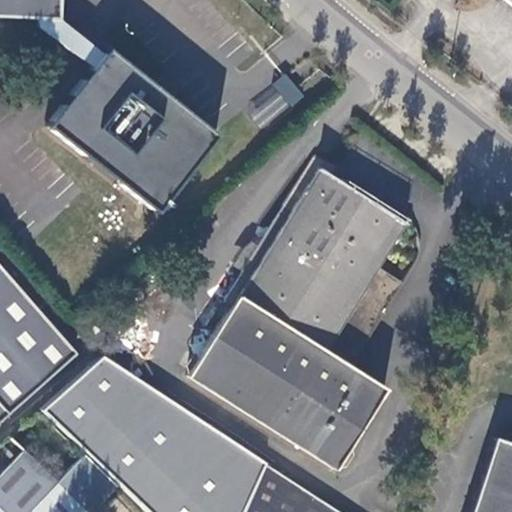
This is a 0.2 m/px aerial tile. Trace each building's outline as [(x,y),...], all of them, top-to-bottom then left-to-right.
[(0,0),(0,11),(36,14),(58,15),(59,0),(0,0)] [(90,41),(58,15),(36,14),(38,25),(72,50),(80,56),(93,65),(103,52),(90,41)] [(93,65),(46,124),(157,211),(218,133),(172,97),(155,83),(108,46),(103,52),(93,65)] [(273,83),(290,106),(303,96),(286,74),(273,83)] [(156,80),(155,83),(172,97),(174,94),(156,80)] [(261,128),(285,104),(270,88),(245,112),(261,128)] [(336,164),(316,151),(283,203),(290,207),(242,284),(231,278),(224,289),(233,296),(185,372),(333,466),(382,385),(348,364),(400,279),(375,264),(400,219),(330,175),(336,164)] [(0,266),(0,418),(75,353),(0,266)] [(342,511),(101,354),(42,407),(87,450),(120,481),(152,511),(342,511)] [(511,511),(511,444),(491,438),(466,511),(511,511)] [(55,481),(24,451),(0,474),(0,511),(88,511),(120,481),(87,450),(55,481)]
